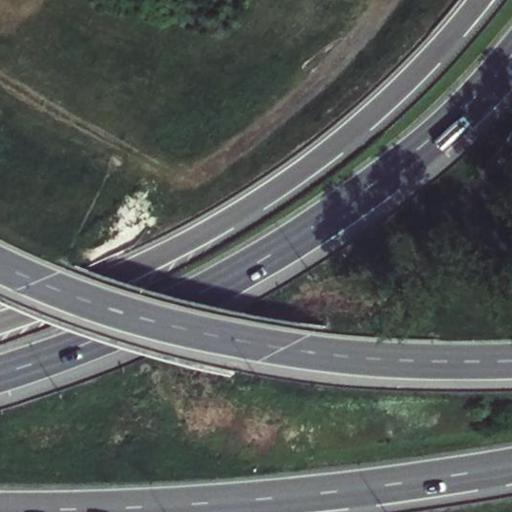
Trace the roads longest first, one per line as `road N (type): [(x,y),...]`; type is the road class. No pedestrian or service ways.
road 1 (trunk): [(0,372),(193,301),(305,236),(384,180),(511,59)]
road 2 (trunk): [(0,324),(162,257),(277,189),(375,112),(481,0)]
road 3 (trunk): [(0,269),(119,317),(251,345),(341,358),(511,361)]
road 4 (motorway): [(0,511),(255,502),(511,469)]
